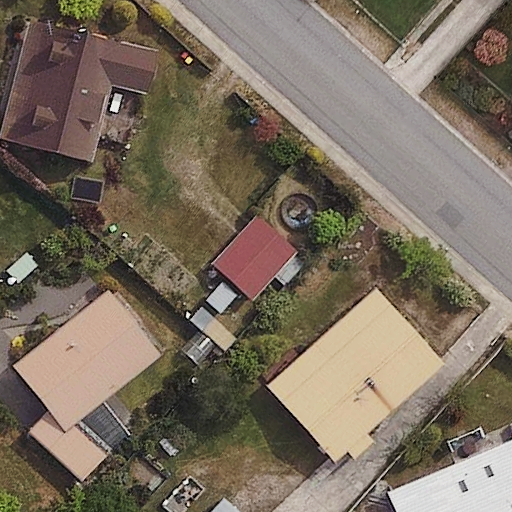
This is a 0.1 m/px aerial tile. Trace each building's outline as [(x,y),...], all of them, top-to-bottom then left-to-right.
[(153,50),(23,18),(0,110),(0,145),(90,168),(111,87),(141,95),(153,50)] [(296,250),(256,215),(212,265),(252,300),(296,250)] [(109,289),(10,366),(47,415),(26,436),(83,483),(119,440),(101,405),(162,357),(109,289)] [(373,290),(265,387),(334,463),(442,366),(373,290)] [(396,511),(511,511),(511,438),(387,490),(396,511)] [(236,511),(225,501),(214,511),(236,511)]
